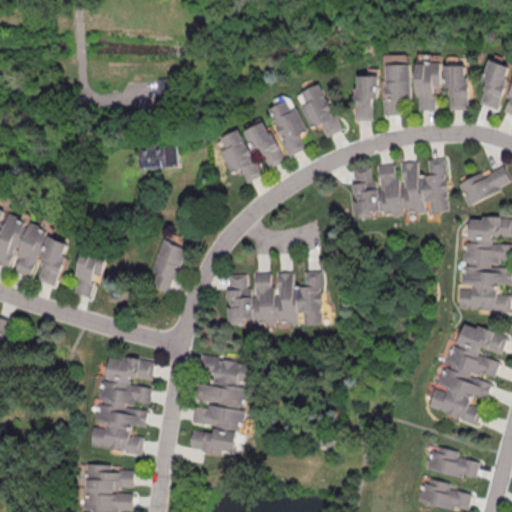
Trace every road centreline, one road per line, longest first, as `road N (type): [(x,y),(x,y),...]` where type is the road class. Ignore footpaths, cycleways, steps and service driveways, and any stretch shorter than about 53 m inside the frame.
road 1 (residential): [(489,511),(511,426),(488,136),(465,132),(402,136),(346,153),(287,185),(230,233),(192,299),(158,511)]
road 2 (residential): [(0,288),(105,326),(183,341)]
